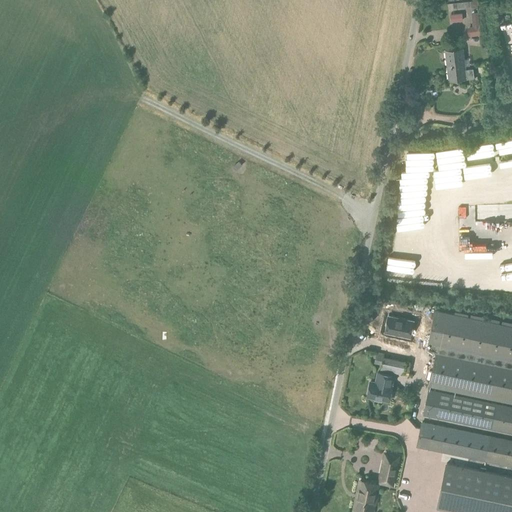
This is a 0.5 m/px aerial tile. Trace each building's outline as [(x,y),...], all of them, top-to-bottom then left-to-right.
[(498,32),(511,31),(511,6),(497,7),(498,25),(498,32)] [(461,13),(450,14),(451,21),(462,20),(461,13)] [(479,26),(467,27),(467,35),(479,35),(479,26)] [(462,48),(446,50),(447,65),(464,63),(462,48)] [(464,63),(447,65),(449,80),(475,77),(474,69),(465,70),(464,63)] [(467,122),(454,124),(455,135),(468,134),(467,122)] [(419,154),(430,217),(457,212),(447,149),(419,154)] [(232,306),(229,314),(233,316),(237,308),(232,306)] [(432,318),(419,386),(511,403),(511,324),(421,307),(419,315),(432,318)] [(410,336),(413,321),(389,316),(386,331),(410,336)] [(406,362),(385,357),(382,370),(404,374),(406,362)] [(368,397),(389,401),(394,376),(378,372),(376,382),(371,381),(368,397)] [(420,416),(476,426),(479,413),(487,415),(488,409),(448,402),(447,409),(422,404),(420,416)] [(511,440),(418,422),(412,448),(511,467),(511,440)] [(383,460),(380,476),(394,479),(398,463),(383,460)] [(438,508),(455,511),(511,511),(511,477),(447,463),(438,508)] [(371,511),(378,484),(360,480),(354,510),(364,511),(371,511)]
